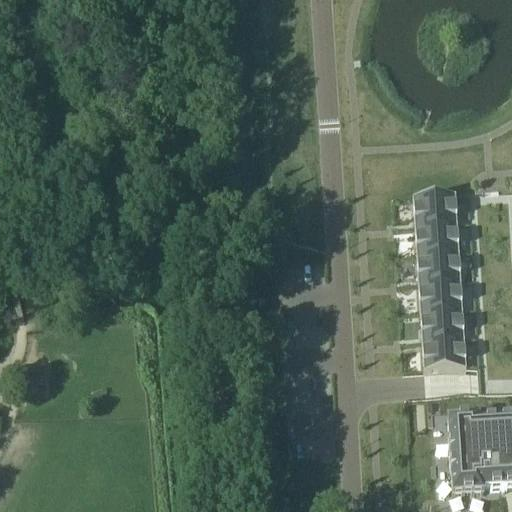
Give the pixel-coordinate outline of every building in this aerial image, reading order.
[(454,199),(412,202),(414,232),(456,229),(454,199)] [(456,229),(414,232),(415,261),(458,258),(456,229)] [(458,258),(415,261),(417,289),(460,287),(458,258)] [(460,287),(417,289),(419,318),(462,315),(460,287)] [(462,315),(419,318),(421,347),(463,344),(462,315)] [(463,344),(421,347),(423,377),(465,374),(463,344)] [(478,421),(447,423),(448,444),(447,444),(449,478),(450,478),(451,499),(482,497),(482,494),(511,492),(511,422),(478,424),(478,421)]
